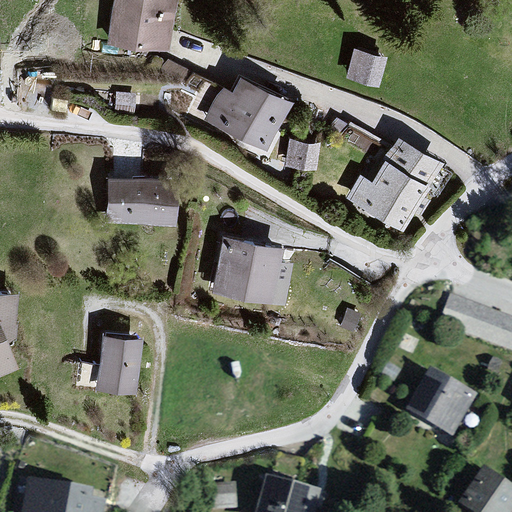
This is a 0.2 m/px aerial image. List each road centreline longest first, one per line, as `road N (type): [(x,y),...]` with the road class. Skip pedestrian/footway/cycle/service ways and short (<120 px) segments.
road 1 (residential): [(413,258),(350,244),(167,137),(0,123)]
road 2 (residential): [(171,477),(178,467),(340,416),(413,258)]
road 3 (residential): [(171,477),(61,433),(0,421)]
road 4 (residential): [(413,258),(478,183),(511,163)]
